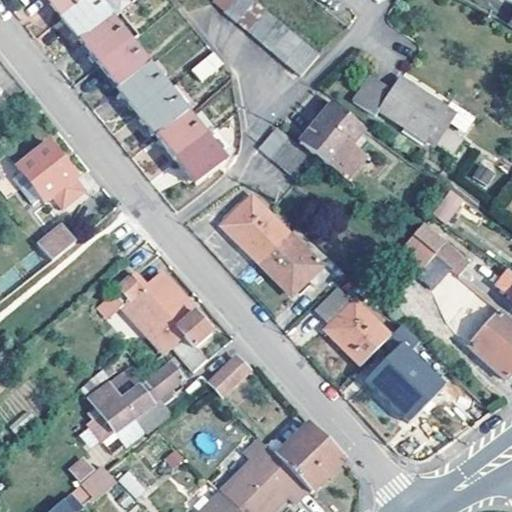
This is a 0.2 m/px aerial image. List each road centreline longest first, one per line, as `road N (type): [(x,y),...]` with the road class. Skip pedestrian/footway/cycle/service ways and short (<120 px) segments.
road 1 (residential): [(415,511),(165,231)]
road 2 (residential): [(165,231),(226,184),(252,141),(380,0)]
road 3 (residential): [(165,231),(0,29)]
